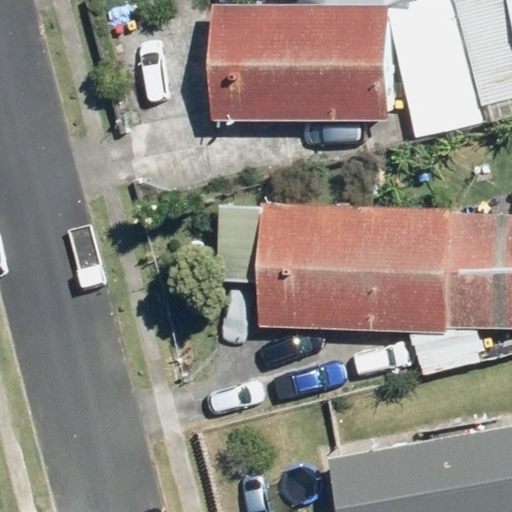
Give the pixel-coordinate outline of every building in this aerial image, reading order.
[(401,111),(399,0),(232,0),(234,114),(401,111)] [(511,0),(472,0),(503,105),(511,102),(511,0)] [(221,78),(225,20),(190,17),(187,75),(221,78)] [(511,206),(236,194),(233,275),(275,276),(274,318),(511,321),(511,206)] [(511,511),(511,419),(345,449),(356,511),(511,511)]
